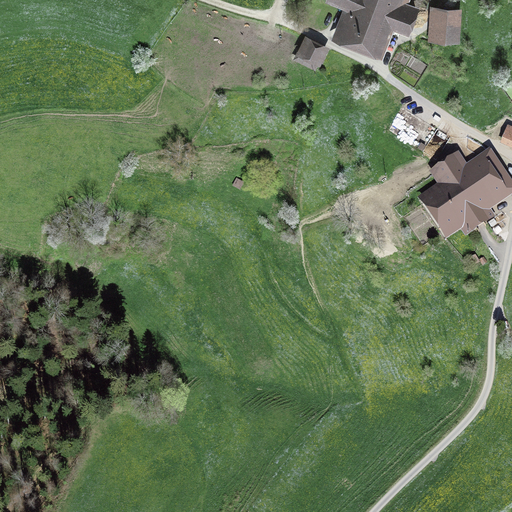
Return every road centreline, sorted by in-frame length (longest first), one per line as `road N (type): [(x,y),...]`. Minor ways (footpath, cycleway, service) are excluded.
road 1 (track): [(211,0),(354,55),(511,157)]
road 2 (track): [(511,237),(482,400),(375,511)]
